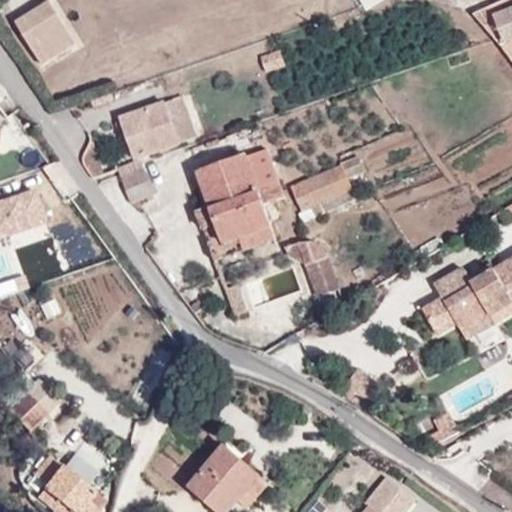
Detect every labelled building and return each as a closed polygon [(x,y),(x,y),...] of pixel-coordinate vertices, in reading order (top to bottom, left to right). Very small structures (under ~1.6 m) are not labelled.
[(511,0),(504,0),(472,15),(503,47),(511,43),(511,0)] [(50,1),(17,24),(41,66),(76,44),(50,1)] [(511,43),(503,47),(511,57),(511,56),(511,43)] [(182,97),(120,118),(135,160),(196,139),(182,97)] [(95,179),(105,176),(95,144),(91,145),(87,154),(85,160),(86,165),(95,179)] [(267,148),(198,172),(211,208),(224,246),(241,240),(245,252),(277,241),(264,202),(283,195),(267,148)] [(302,213),(323,204),(353,191),(348,179),(365,172),(360,157),(291,187),(302,213)] [(118,171),(131,204),(153,195),(140,163),(118,171)] [(49,167),(25,183),(35,199),(61,183),(49,167)] [(0,220),(5,235),(29,227),(15,187),(0,192),(0,220)] [(353,191),(323,204),(326,212),(356,199),(353,191)] [(227,258),(224,246),(211,208),(197,213),(214,262),(227,258)] [(286,247),(288,256),(305,263),(318,296),(338,289),(327,258),(324,250),(320,246),(312,242),(305,241),(301,242),(286,247)] [(472,282),(467,273),(464,266),(434,284),(441,297),(422,308),(438,336),(457,324),(460,330),(489,312),(495,324),(511,314),(511,258),(494,269),(472,282)] [(489,261),(467,273),(472,282),(494,269),(489,261)] [(238,286),(226,290),(236,316),(248,311),(238,286)] [(489,312),(460,330),(466,341),(495,324),(489,312)] [(336,400),(362,418),(378,395),(352,376),(336,400)] [(9,410),(16,419),(30,433),(47,414),(26,393),(9,410)] [(229,441),(226,446),(239,457),(242,453),(229,441)] [(224,445),(189,487),(217,511),(229,511),(260,476),(239,457),(226,446),(224,445)] [(98,511),(88,504),(95,494),(48,456),(33,475),(46,485),(43,489),(70,511),(98,511)] [(260,476),(229,511),(241,511),(267,483),(260,476)] [(370,511),(368,511),(408,511),(414,505),(388,482),(366,507),(370,511)] [(217,511),(189,487),(175,503),(185,511),(217,511)] [(36,498),(55,511),(70,511),(43,489),(36,498)]
